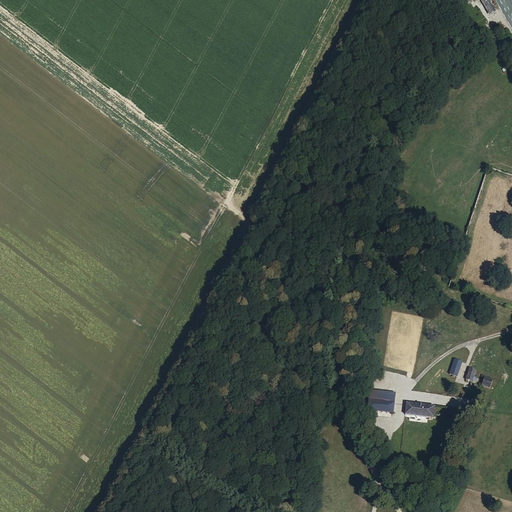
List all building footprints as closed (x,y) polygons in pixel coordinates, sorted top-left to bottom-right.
[(494,12),(486,0),(478,0),(487,16),(494,12)] [(393,181),(374,227),(386,232),(404,185),(393,181)] [(447,375),(455,377),(458,369),(460,362),(453,360),(447,375)] [(468,369),(464,381),(470,383),(474,371),(468,369)] [(484,377),(480,386),(488,389),(491,380),(484,377)] [(369,392),(369,396),(373,396),(373,402),(392,404),(393,395),(369,392)] [(369,396),(367,412),(391,415),(392,404),(373,402),(373,396),(369,396)] [(433,408),(405,405),(404,416),(431,419),(433,408)]
